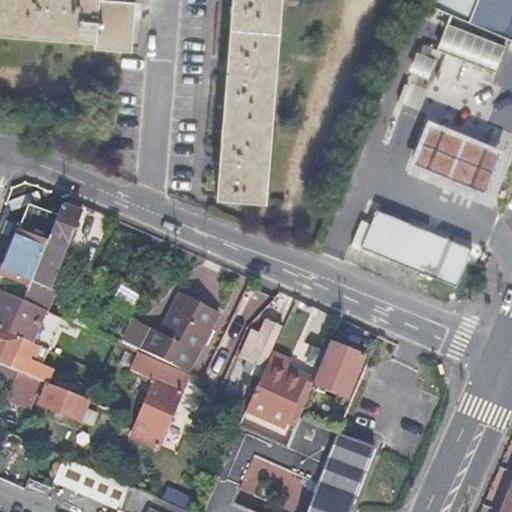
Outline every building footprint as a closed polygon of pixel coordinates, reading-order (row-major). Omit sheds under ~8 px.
[(98,0),(0,0),(0,33),(95,41),(94,49),(131,52),(135,4),(98,0)] [(280,0),(230,0),(214,197),(264,201),(280,0)] [(511,0),(429,0),(422,6),(511,41),(511,0)] [(498,46),(442,24),(434,47),(490,69),(498,46)] [(91,110),(89,136),(106,137),(108,112),(91,110)] [(428,118),(409,165),(453,183),(484,197),(504,151),(472,137),(428,118)] [(56,214),(30,280),(22,301),(40,308),(44,311),(53,289),(48,287),(81,208),(65,201),(64,203),(61,202),(56,214)] [(30,280),(56,214),(28,204),(18,227),(14,225),(10,236),(14,238),(0,273),(0,291),(22,301),(30,280)] [(377,208),(362,245),(457,287),(472,248),(377,208)] [(0,331),(31,344),(38,326),(33,323),(40,308),(22,301),(0,291),(0,331)] [(136,323),(131,334),(127,344),(186,371),(213,311),(183,297),(165,335),(136,323)] [(277,335),(287,340),(296,344),(307,321),(288,311),(277,335)] [(262,366),(278,325),(262,318),(257,331),(246,360),(262,366)] [(238,356),(246,360),(257,331),(249,328),(238,356)] [(36,346),(31,344),(0,331),(0,364),(6,366),(15,370),(23,373),(25,367),(15,362),(21,348),(33,352),(36,346)] [(312,378),(329,386),(347,393),(363,354),(328,340),(312,378)] [(186,376),(160,364),(133,352),(128,364),(153,375),(134,419),(136,420),(130,436),(155,446),(186,376)] [(96,382),(99,377),(101,372),(77,362),(73,373),(96,382)] [(293,425),(297,415),(309,385),(264,365),(246,404),(293,425)] [(86,420),(91,409),(86,406),(88,400),(23,373),(15,370),(3,400),(17,406),(30,404),(39,384),(47,388),(41,402),(53,406),(57,408),(64,411),(86,420)] [(64,411),(57,408),(53,406),(50,413),(61,418),(64,411)] [(257,511),(234,502),(254,457),(315,482),(311,492),(349,508),(373,448),(297,415),(293,425),(284,445),(238,424),(200,511),(257,511)] [(130,485),(62,456),(51,482),(118,511),(130,485)] [(192,511),(130,485),(118,511),(119,511),(192,511)] [(511,511),(511,488),(502,511),(500,511),(499,511),(498,511),(511,511)] [(347,511),(349,508),(311,492),(302,511),(347,511)]
